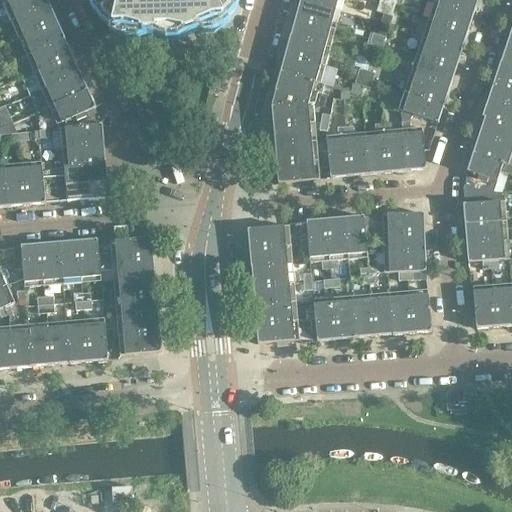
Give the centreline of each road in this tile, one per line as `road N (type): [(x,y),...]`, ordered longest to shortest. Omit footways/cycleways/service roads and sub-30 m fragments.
road 1 (residential): [(213,387),(457,366)]
road 2 (residential): [(443,191),(206,213)]
road 3 (residential): [(160,217),(63,0)]
road 4 (tertiary): [(206,213),(268,0)]
road 5 (residential): [(0,415),(213,387)]
road 6 (residential): [(443,191),(501,0)]
road 7 (residential): [(457,366),(443,191)]
road 8 (tertiary): [(213,387),(206,213)]
road 9 (residential): [(0,232),(160,217)]
road 10 (tertiary): [(225,511),(213,387)]
